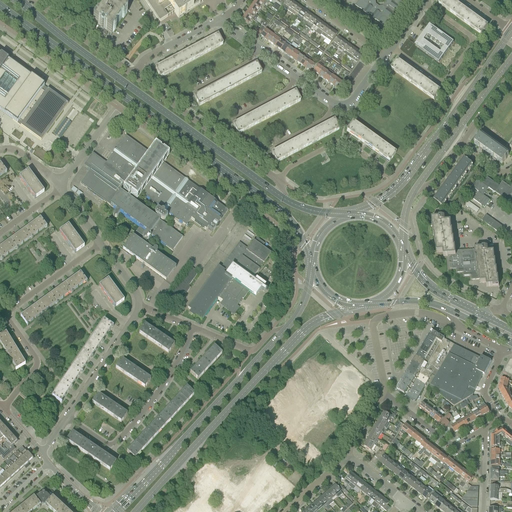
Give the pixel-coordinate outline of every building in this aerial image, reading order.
[(97,16),(93,21),(99,26),(97,29),(105,34),(107,32),(111,35),(115,29),(114,29),(122,18),(123,19),(127,13),(119,8),(119,7),(117,5),(117,6),(108,0),(104,5),(105,6),(98,17),(97,16)] [(144,0),(159,22),(174,12),(178,18),(200,3),(199,2),(201,0),(144,0)] [(284,8),(287,10),(293,2),(290,0),(290,1),(289,0),(286,0),(282,7),(283,9),(284,8)] [(359,0),(355,7),(356,6),(368,15),(369,14),(372,16),(371,17),(384,26),(383,27),(384,28),(394,14),(393,13),(395,10),(396,11),(403,0),(359,0)] [(441,0),(439,4),(453,14),(459,6),(450,0),(441,0)] [(256,1),(252,5),(259,10),(262,5),(256,1)] [(287,10),(292,14),(298,6),(295,4),(293,3),(293,2),(287,10)] [(252,5),(249,10),(255,15),(259,10),(252,5)] [(302,10),(302,9),(300,7),(300,8),(298,6),(292,14),(294,16),(296,14),(298,16),(302,10)] [(453,14),(467,25),(474,16),(459,6),(453,14)] [(298,16),(297,17),(302,21),(303,19),(307,13),(305,11),(302,10),(303,9),(298,16)] [(249,10),(245,15),(252,20),(254,22),(258,17),(255,15),(249,10)] [(307,13),(303,19),(308,23),(312,16),(310,15),(309,15),(307,13)] [(252,20),(245,15),(242,20),(248,25),(252,20)] [(310,30),(311,28),(317,20),(314,18),(312,17),(312,16),(308,23),(305,26),(310,30)] [(474,16),(467,25),(482,35),(488,27),(474,16)] [(317,30),(322,23),(319,21),(319,22),(317,20),(311,28),(314,30),(315,28),(317,30)] [(317,30),(315,33),(317,34),(320,36),(321,35),(327,27),(324,25),(322,24),(322,23),(317,30)] [(327,27),(321,35),(326,38),(332,31),(329,29),(327,27)] [(418,48),(439,63),(453,42),(433,27),(431,29),(428,32),(429,33),(427,36),(442,47),(443,48),(441,51),(440,51),(424,39),(422,42),(421,42),(419,45),(419,46),(418,48)] [(264,32),(261,36),(266,40),(270,33),(265,30),(264,32)] [(326,38),(325,40),(330,43),(337,34),(334,32),(332,31),(326,38)] [(270,33),(266,40),(270,43),(275,37),(270,33)] [(207,42),(202,44),(207,53),(222,45),(217,36),(207,42)] [(275,37),(270,43),(275,47),(280,40),(275,37)] [(280,40),(275,47),(280,50),(285,44),(287,41),(282,38),(280,40)] [(338,38),(332,46),(336,50),(337,49),(343,42),(343,41),(340,39),(340,40),(338,38)] [(285,44),(280,50),(285,54),(291,46),(291,45),(286,42),(285,44)] [(337,49),(342,53),(348,45),(345,43),(343,42),(337,49)] [(197,47),(186,52),(191,62),(207,53),(202,44),(197,47)] [(348,45),(342,53),(347,56),(353,48),(350,46),(350,47),(348,45)] [(291,46),(285,54),(290,57),(295,51),(296,49),(291,46)] [(347,56),(352,60),(358,52),(355,50),(353,49),(353,48),(347,56)] [(295,51),(290,57),(295,61),(300,54),(295,51)] [(176,58),(171,61),(176,70),(191,62),(186,52),(176,58)] [(358,52),(352,60),(357,63),(358,61),(358,62),(363,55),(360,53),(360,54),(357,52),(358,52)] [(0,109),(13,119),(12,120),(41,141),(68,104),(39,83),(39,84),(29,77),(30,76),(0,54),(0,109)] [(300,54),(295,61),(300,65),(305,58),(300,54)] [(305,58),(300,65),(304,68),(310,61),(311,60),(306,56),(305,58)] [(176,70),(171,61),(166,63),(155,69),(160,78),(176,70)] [(392,69),(406,80),(412,71),(398,61),(392,69)] [(309,62),(305,68),(309,72),(312,68),(314,65),(309,62)] [(315,69),(313,72),(318,75),(323,69),(324,67),(319,63),(318,65),(316,68),(315,69)] [(256,64),(241,72),(246,82),(261,73),(256,64)] [(323,69),(318,75),(323,79),(328,73),(323,69)] [(328,82),(332,76),(334,74),(329,71),(328,72),(323,79),(328,82)] [(406,80),(420,90),(426,82),(412,71),(406,80)] [(241,72),(225,81),(230,90),(246,82),(241,72)] [(332,76),(328,82),(333,86),(337,80),(332,76)] [(61,87),(58,92),(66,96),(71,86),(55,77),(52,83),(61,87)] [(337,80),(333,86),(337,90),(340,86),(342,83),(337,80)] [(225,81),(210,89),(215,98),(230,90),(225,81)] [(426,82),(420,90),(434,100),(440,92),(426,82)] [(215,98),(210,89),(194,97),(199,106),(215,98)] [(295,92),(280,101),(285,110),(300,102),(295,92)] [(280,101),(264,109),(269,118),(285,110),(280,101)] [(256,113),(249,117),(253,126),(256,125),(269,118),(264,109),(256,113)] [(63,113),(52,130),(59,134),(70,117),(63,113)] [(249,117),(233,125),(238,135),(253,126),(249,117)] [(334,121),(318,129),(323,138),(339,130),(334,121)] [(347,131),(361,142),(367,133),(353,123),(347,131)] [(318,129),(303,137),(308,146),(323,138),(318,129)] [(44,154),(57,138),(50,133),(38,149),(44,154)] [(361,142),(375,152),(381,144),(367,133),(361,142)] [(477,140),(474,143),(480,147),(483,149),(488,153),(494,145),(491,143),(491,142),(491,143),(488,141),(488,140),(486,139),(484,137),(483,137),(480,135),(481,135),(480,135),(478,138),(477,138),(476,139),(477,140)] [(113,153),(106,163),(96,156),(87,168),(90,170),(80,184),(103,201),(116,210),(113,215),(113,218),(114,218),(116,218),(120,213),(140,227),(136,232),(133,236),(130,240),(123,250),(166,281),(176,268),(156,253),(157,252),(157,251),(157,250),(157,249),(156,249),(156,248),(155,248),(154,249),(153,249),(147,245),(146,241),(147,241),(148,240),(150,238),(150,237),(150,235),(149,235),(149,234),(173,251),(182,238),(159,221),(160,219),(162,221),(165,220),(167,217),(164,214),(166,211),(186,226),(191,219),(206,230),(207,229),(212,232),(216,227),(218,226),(218,224),(228,211),(228,210),(207,196),(188,181),(187,179),(185,179),(163,163),(165,160),(166,161),(165,162),(166,161),(165,160),(167,157),(155,148),(153,151),(152,150),(151,152),(152,151),(153,151),(151,154),(125,136),(116,149),(114,150),(113,153)] [(303,137),(287,145),(292,155),(308,146),(303,137)] [(381,144),(375,152),(389,162),(395,154),(381,144)] [(292,155),(287,145),(272,154),(277,163),(292,155)] [(494,145),(488,153),(502,163),(505,160),(506,159),(509,155),(505,152),(505,153),(502,151),(498,147),(497,147),(494,145)] [(456,170),(454,173),(462,179),(472,165),(468,162),(467,161),(466,161),(464,159),(463,160),(464,160),(462,163),(461,162),(461,163),(460,165),(458,167),(456,170)] [(20,177),(19,178),(23,182),(33,196),(35,199),(36,198),(44,193),(28,171),(20,177)] [(446,184),(444,187),(452,193),(462,179),(454,173),(451,177),(451,176),(451,177),(446,184)] [(503,197),(511,203),(511,185),(511,187),(502,181),(499,186),(486,177),(482,184),(477,180),(472,187),(479,192),(473,199),(484,208),(490,201),(483,196),(488,188),(494,193),(495,192),(501,197),(503,197)] [(80,190),(83,187),(74,182),(72,185),(80,190)] [(433,201),(436,203),(436,204),(437,205),(437,204),(442,207),(452,193),(444,187),(441,191),(441,190),(441,191),(439,193),(438,195),(436,198),(435,198),(436,198),(434,201),(433,201)] [(468,200),(465,204),(476,213),(479,209),(468,200)] [(482,221),(497,232),(502,226),(486,215),(482,221)] [(435,219),(431,219),(432,228),(433,228),(433,236),(432,236),(434,236),(435,245),(433,245),(435,245),(436,253),(435,253),(443,253),(443,257),(448,256),(448,264),(449,264),(450,269),(456,269),(457,273),(463,272),(464,277),(470,276),(471,280),(472,280),(479,280),(479,283),(486,283),(486,287),(499,286),(500,286),(499,286),(498,278),(499,278),(499,277),(497,278),(497,269),(498,269),(496,269),(495,261),(494,261),(494,257),(490,257),(489,253),(493,253),(488,253),(488,249),(474,250),(455,252),(455,247),(454,247),(453,238),(452,239),(452,230),(451,230),(451,226),(446,226),(446,223),(450,222),(445,222),(444,218),(435,219)] [(40,219),(25,230),(32,239),(31,238),(45,227),(46,228),(47,228),(40,219)] [(59,233),(64,239),(65,239),(71,247),(70,247),(75,254),(76,253),(84,247),(68,226),(60,232),(61,232),(59,233)] [(25,230),(10,241),(17,250),(16,249),(31,238),(32,239),(25,230)] [(259,285),(254,281),(252,279),(259,270),(259,269),(263,263),(263,264),(271,254),(262,247),(264,244),(256,239),(254,242),(253,241),(246,251),(244,249),(245,248),(239,243),(220,268),(218,266),(187,308),(191,311),(188,314),(194,318),(195,316),(201,321),(219,297),(223,300),(220,305),(229,311),(228,312),(233,316),(239,308),(242,310),(244,307),(239,304),(242,299),(243,299),(249,291),(255,296),(257,295),(262,287),(267,291),(264,288),(259,285)] [(10,241),(0,248),(0,258),(2,261),(1,259),(16,249),(17,250),(10,241)] [(166,300),(172,305),(173,303),(175,304),(184,293),(186,294),(190,288),(188,287),(197,275),(195,274),(196,272),(190,267),(166,300)] [(80,274),(65,285),(72,294),(71,292),(85,282),(86,283),(87,283),(80,274)] [(99,287),(104,293),(110,301),(115,308),(116,307),(124,301),(108,280),(100,286),(99,287)] [(65,285),(50,296),(57,305),(57,304),(56,303),(71,292),(72,294),(65,285)] [(50,296),(36,306),(42,315),(41,314),(56,303),(57,305),(50,296)] [(42,315),(36,306),(21,317),(27,326),(26,325),(41,314),(42,316),(42,315)] [(104,321),(94,336),(103,342),(101,341),(112,326),(113,327),(104,321)] [(145,325),(139,334),(153,344),(159,335),(158,333),(154,331),(145,325)] [(349,327),(341,328),(343,344),(351,343),(349,327)] [(435,369),(436,370),(438,366),(441,368),(454,346),(453,345),(453,346),(450,344),(450,343),(431,332),(428,338),(429,338),(426,342),(426,341),(417,356),(418,357),(417,359),(435,369)] [(6,355),(15,349),(5,333),(0,336),(0,342),(7,354),(6,355)] [(159,335),(153,344),(168,354),(174,345),(164,338),(159,335)] [(94,336),(84,352),(92,357),(91,356),(101,341),(103,342),(94,336)] [(435,377),(429,387),(436,392),(438,394),(440,396),(454,407),(467,399),(470,397),(472,396),(473,394),(475,391),(482,374),(484,375),(491,361),(481,356),(480,358),(476,356),(476,357),(473,356),(470,354),(466,352),(462,350),(461,350),(458,348),(454,346),(441,368),(439,371),(435,377)] [(206,356),(202,360),(210,367),(212,365),(222,354),(214,347),(206,356)] [(15,349),(6,355),(7,354),(17,370),(15,370),(16,371),(25,365),(15,349)] [(84,352),(73,367),(82,373),(81,372),(91,357),(92,358),(92,357),(84,352)] [(281,396),(245,435),(285,471),(297,458),(290,451),(295,446),(299,442),(329,408),(333,404),(338,399),(347,407),(360,393),(352,386),(340,374),(341,373),(320,354),(308,368),(309,369),(283,398),(281,396)] [(121,359),(115,368),(130,378),(136,369),(134,368),(130,365),(121,359)] [(422,390),(435,369),(417,359),(415,361),(414,360),(411,367),(409,372),(408,371),(404,378),(405,378),(404,380),(422,390)] [(197,365),(190,373),(198,380),(210,367),(202,360),(200,361),(198,364),(197,365)] [(505,370),(502,375),(511,380),(511,361),(510,360),(508,365),(505,370)] [(73,367),(63,382),(72,388),(70,387),(81,372),(82,373),(73,367)] [(136,369),(130,378),(145,388),(151,380),(136,369)] [(415,402),(422,390),(404,380),(403,381),(402,382),(396,391),(415,402)] [(72,388),(63,382),(53,397),(52,397),(61,403),(60,402),(70,387),(72,388)] [(499,386),(498,389),(500,392),(503,391),(503,390),(506,390),(506,391),(509,392),(509,391),(510,390),(507,389),(507,388),(508,386),(499,384),(499,386)] [(181,393),(174,400),(182,407),(194,395),(186,387),(185,389),(181,393)] [(503,391),(500,392),(503,398),(506,397),(507,398),(511,395),(509,392),(506,391),(506,390),(503,390),(503,391)] [(92,403),(106,413),(112,404),(109,402),(106,400),(98,394),(92,403)] [(503,398),(506,403),(511,399),(511,397),(511,395),(507,398),(506,397),(503,398)] [(168,407),(162,413),(170,420),(182,407),(174,400),(172,403),(168,407)] [(421,405),(419,408),(424,412),(428,407),(430,404),(428,402),(426,405),(423,403),(421,405)] [(112,404),(106,413),(121,423),(127,414),(117,407),(112,404)] [(333,404),(329,408),(331,409),(338,416),(342,412),(333,404)] [(428,407),(424,412),(429,416),(433,411),(435,409),(435,408),(433,406),(430,404),(428,407)] [(477,409),(478,411),(481,417),(489,412),(484,404),(477,409)] [(331,409),(327,413),(335,420),(338,416),(331,409)] [(433,411),(429,416),(434,420),(438,415),(436,413),(438,411),(435,409),(433,411)] [(438,415),(434,420),(439,424),(443,419),(441,417),(444,413),(441,411),(438,415)] [(478,411),(472,414),(476,420),(481,417),(478,411)] [(383,413),(380,418),(387,423),(390,418),(394,420),(395,417),(390,412),(388,415),(383,413)] [(471,412),(466,415),(467,417),(470,423),(476,420),(472,414),(471,412)] [(159,417),(151,426),(158,433),(170,420),(162,413),(159,417)] [(327,413),(323,417),(331,424),(335,420),(327,413)] [(442,422),(440,425),(445,428),(449,423),(447,421),(450,416),(448,415),(442,422)] [(323,417),(320,421),(327,428),(331,424),(323,417)] [(460,418),(462,421),(465,427),(470,423),(467,417),(465,419),(463,417),(460,418)] [(380,418),(377,424),(384,428),(386,430),(390,424),(387,423),(380,418)] [(460,418),(455,422),(456,424),(460,430),(465,427),(462,421),(460,418)] [(320,421),(316,426),(321,430),(321,431),(323,433),(327,428),(320,421)] [(377,424),(373,430),(381,434),(384,428),(377,424)] [(404,436),(406,434),(410,428),(405,424),(400,431),(399,432),(404,436)] [(460,430),(456,424),(451,427),(454,433),(460,430)] [(147,430),(139,439),(146,446),(158,433),(151,426),(147,430)] [(315,427),(311,431),(317,436),(321,432),(320,431),(320,432),(315,427)] [(12,437),(4,428),(0,431),(0,447),(0,448),(12,437)] [(406,434),(411,438),(415,432),(410,428),(406,434)] [(373,430),(370,435),(377,440),(381,434),(373,430)] [(500,449),(503,448),(503,444),(500,442),(499,442),(499,438),(499,437),(501,436),(501,437),(503,438),(504,437),(508,440),(511,436),(504,430),(501,430),(496,432),(499,437),(498,437),(499,438),(499,445),(500,449)] [(311,431),(307,435),(313,440),(317,436),(311,431)] [(72,432),(66,441),(80,451),(86,442),(72,432)] [(411,438),(416,442),(420,436),(415,432),(411,438)] [(499,437),(496,432),(492,435),(491,437),(491,448),(497,448),(498,449),(500,449),(499,445),(499,438),(498,437),(499,437)] [(307,435),(304,439),(310,444),(313,440),(307,435)] [(370,435),(367,441),(374,445),(377,440),(370,435)] [(420,446),(420,447),(425,441),(425,440),(420,436),(416,442),(421,446),(420,446)] [(0,447),(0,456),(3,460),(15,449),(13,448),(13,449),(11,447),(17,441),(12,437),(0,448),(0,447)] [(146,446),(139,439),(135,443),(127,452),(134,459),(146,446)] [(300,442),(300,443),(306,448),(310,444),(304,439),(300,442)] [(374,445),(367,441),(363,447),(371,451),(374,445)] [(421,449),(417,454),(420,456),(420,457),(423,454),(423,453),(425,451),(426,450),(430,445),(425,441),(421,446),(423,448),(422,450),(421,449)] [(80,451),(95,461),(101,452),(86,442),(80,451)] [(299,442),(295,446),(302,453),(306,448),(300,443),(300,442),(299,442)] [(188,487),(164,511),(224,511),(236,500),(240,495),(245,490),(253,498),(266,484),(246,466),(247,464),(227,445),(214,459),(216,461),(192,486),(189,489),(188,487)] [(423,453),(428,458),(430,455),(431,455),(431,454),(432,455),(433,456),(437,451),(436,450),(430,445),(426,450),(425,451),(423,453)] [(22,447),(17,451),(28,463),(33,459),(22,447)] [(378,451),(374,456),(376,458),(380,453),(382,450),(380,449),(378,451)] [(380,453),(376,458),(379,460),(383,455),(385,452),(382,450),(380,453)] [(17,451),(13,455),(23,467),(28,463),(17,451)] [(433,456),(431,459),(436,463),(437,462),(443,455),(437,451),(433,456)] [(101,452),(95,461),(110,471),(115,464),(116,462),(101,452)] [(13,455),(8,460),(19,471),(23,467),(13,455)] [(443,455),(437,462),(439,464),(437,467),(440,469),(441,467),(443,464),(447,459),(443,455)] [(383,466),(384,466),(389,459),(384,456),(379,462),(379,463),(379,462),(384,466),(383,466)] [(444,464),(449,468),(453,462),(448,458),(447,459),(443,464),(443,465),(444,464)] [(388,470),(394,463),(389,459),(384,466),(388,470)] [(8,460),(4,464),(15,475),(19,471),(8,460)] [(449,468),(454,472),(458,466),(453,462),(449,468)] [(393,474),(398,467),(394,463),(388,470),(389,470),(393,473),(393,474)] [(4,464),(0,467),(0,468),(10,479),(15,475),(4,464)] [(398,467),(393,474),(398,477),(403,471),(405,468),(400,465),(398,467)] [(454,472),(459,476),(463,470),(458,466),(454,472)] [(0,468),(0,476),(6,483),(10,479),(0,468)] [(461,477),(463,479),(468,474),(463,470),(459,476),(456,479),(458,480),(461,477)] [(402,481),(403,481),(408,474),(403,471),(398,477),(398,478),(398,477),(403,481),(402,481)] [(408,474),(403,481),(407,484),(407,485),(412,478),(413,478),(414,476),(409,472),(408,474)] [(345,480),(343,482),(348,486),(349,485),(350,484),(355,477),(350,474),(350,473),(345,480)] [(464,480),(459,486),(462,488),(465,485),(465,484),(467,486),(469,483),(473,478),(468,474),(463,479),(464,480)] [(355,477),(350,484),(352,485),(355,487),(360,481),(359,481),(355,477)] [(412,488),(417,482),(413,478),(407,485),(408,485),(412,488)] [(417,482),(412,488),(412,489),(412,488),(417,492),(422,485),(424,483),(419,479),(417,482)] [(360,481),(355,487),(359,491),(364,484),(364,485),(360,481)] [(343,492),(345,490),(339,483),(336,485),(343,492)] [(359,491),(364,495),(369,488),(364,485),(365,485),(364,484),(359,491)] [(421,496),(427,489),(422,485),(417,492),(421,496)] [(330,489),(330,490),(335,496),(336,496),(337,498),(342,494),(335,486),(334,486),(335,486),(330,490),(330,489)] [(369,488),(364,495),(369,498),(374,492),(373,492),(369,489),(369,488)] [(426,500),(427,498),(432,493),(427,489),(421,496),(422,496),(426,499),(426,500)] [(326,493),(325,493),(331,500),(336,496),(335,496),(330,490),(326,494),(326,493)] [(432,493),(427,498),(430,500),(429,501),(435,506),(440,499),(442,496),(437,492),(435,494),(433,491),(432,493)] [(51,499),(46,495),(46,496),(44,495),(44,493),(44,492),(42,492),(42,493),(42,494),(42,495),(40,495),(40,494),(35,498),(34,497),(40,506),(40,505),(42,504),(44,504),(45,505),(45,506),(51,499)] [(371,500),(373,502),(379,496),(379,495),(378,496),(374,492),(369,498),(367,501),(369,502),(371,500)] [(321,497),(328,506),(333,502),(331,500),(325,493),(325,494),(326,494),(321,497)] [(240,495),(236,500),(237,501),(244,507),(248,503),(240,495)] [(373,502),(371,505),(376,509),(376,508),(378,506),(383,499),(383,500),(378,496),(379,496),(373,502)] [(34,497),(33,498),(30,500),(26,503),(23,506),(19,509),(20,509),(21,511),(31,511),(32,511),(31,511),(33,510),(34,510),(36,508),(40,505),(40,506),(34,497)] [(316,501),(322,508),(324,510),(328,506),(321,497),(321,498),(317,501),(316,501)] [(64,511),(66,511),(52,499),(52,498),(52,499),(51,499),(45,506),(49,509),(51,511),(52,511),(53,511),(64,511)] [(378,506),(376,508),(378,510),(380,507),(383,510),(386,511),(389,508),(386,506),(388,503),(383,500),(383,499),(378,506)] [(435,506),(440,510),(445,503),(445,502),(440,499),(435,506)] [(237,501),(233,505),(241,511),(244,507),(237,501)] [(312,505),(318,511),(322,508),(316,501),(316,502),(312,505)] [(440,510),(442,511),(446,511),(450,507),(451,506),(449,504),(448,505),(445,503),(440,510)]
